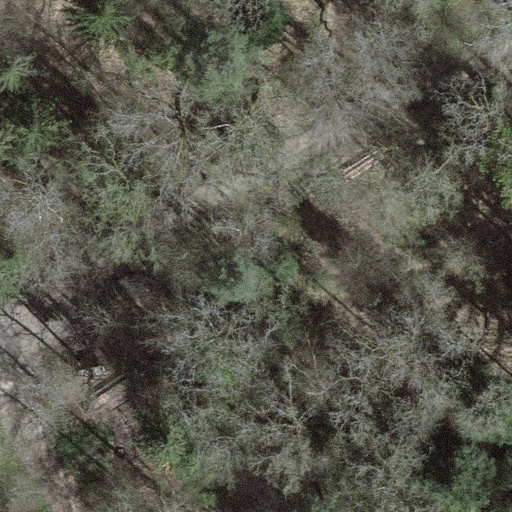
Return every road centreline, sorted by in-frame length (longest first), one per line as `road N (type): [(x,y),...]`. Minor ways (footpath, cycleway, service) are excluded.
road 1 (track): [(511,44),(0,311)]
road 2 (track): [(0,392),(77,511)]
